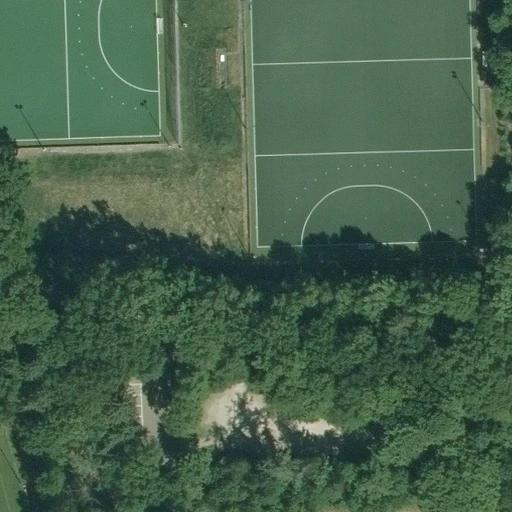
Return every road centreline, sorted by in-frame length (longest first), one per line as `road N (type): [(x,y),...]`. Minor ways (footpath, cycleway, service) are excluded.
road 1 (residential): [(511,401),(169,323)]
road 2 (residential): [(169,323),(0,285)]
road 3 (unclassified): [(169,323),(167,470)]
